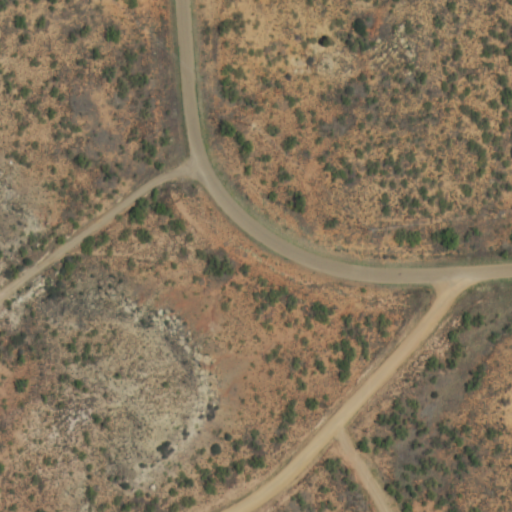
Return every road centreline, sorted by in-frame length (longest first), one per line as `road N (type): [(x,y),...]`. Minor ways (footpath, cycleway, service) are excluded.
road 1 (residential): [(511,271),(372,275),(315,263),(248,224),(201,168)]
road 2 (residential): [(247,511),(270,498),(440,321),(459,274)]
road 3 (residential): [(201,168),(159,179),(0,297)]
road 4 (residential): [(201,168),(180,0)]
